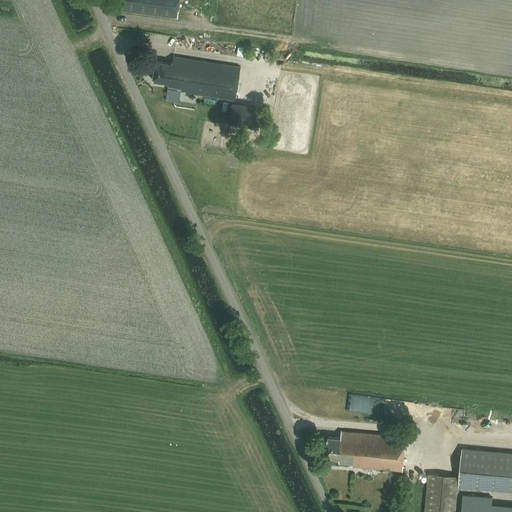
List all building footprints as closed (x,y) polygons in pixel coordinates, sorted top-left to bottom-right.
[(177,17),(179,0),(120,0),(119,10),(177,17)] [(234,101),(240,68),(173,56),(172,62),(155,59),(152,78),(153,79),(153,80),(169,83),(168,85),(181,87),(180,90),(187,91),(187,93),(234,101)] [(229,123),(252,126),(256,106),(232,102),(229,123)] [(352,393),(350,409),(379,413),(382,396),(352,393)] [(401,471),(404,437),(342,431),(341,438),(328,437),(326,456),(339,458),(339,461),(352,463),(352,466),(401,471)] [(511,452),(462,447),(459,476),(428,473),(424,511),(455,511),(458,487),(511,491),(511,452)]
